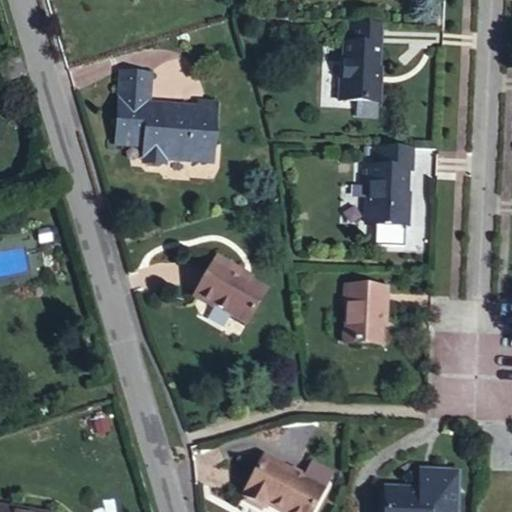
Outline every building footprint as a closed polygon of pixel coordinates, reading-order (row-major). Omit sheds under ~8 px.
[(381,82),(379,82),(380,26),(347,24),(346,45),(343,45),(343,80),(340,80),(339,101),(381,102),(381,82)] [(0,72),(3,83),(23,77),(18,59),(0,64),(0,72)] [(165,108),(165,116),(154,115),(155,107),(148,106),(151,76),(122,74),(116,145),(144,147),(143,158),(145,159),(163,160),(190,162),(190,159),(212,161),(216,105),(198,103),(198,111),(165,108)] [(409,208),(406,207),(408,170),(413,171),(412,149),(377,147),(377,163),(376,168),(362,168),(361,186),(371,186),(370,201),(368,201),(367,224),(408,226),(409,208)] [(241,280),(244,274),(218,259),(197,296),(248,324),(265,294),(249,285),(241,280)] [(249,285),(252,279),(244,274),(241,280),(249,285)] [(381,315),(385,315),(386,290),(347,288),(345,344),(381,347),(381,315)] [(311,511),(323,490),(304,480),(263,459),(242,500),(263,511),(266,506),(277,511),(311,511)] [(323,490),(330,475),(311,465),(304,480),(323,490)] [(430,472),(429,491),(419,491),(385,490),(383,511),(454,511),(456,474),(430,472)] [(419,491),(429,491),(430,472),(419,472),(419,491)]
